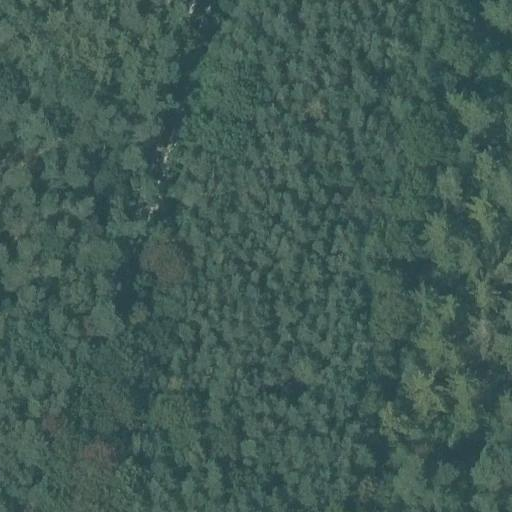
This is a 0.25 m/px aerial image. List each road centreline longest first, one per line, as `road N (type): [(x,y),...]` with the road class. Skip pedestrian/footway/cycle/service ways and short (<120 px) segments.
road 1 (track): [(69,511),(205,0)]
road 2 (unknown): [(363,511),(484,0)]
road 3 (track): [(374,472),(511,441)]
